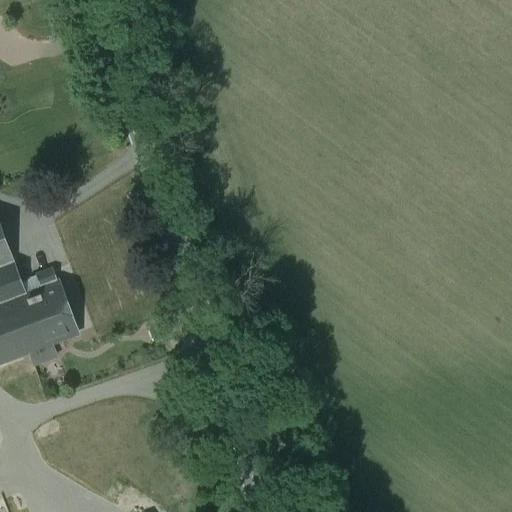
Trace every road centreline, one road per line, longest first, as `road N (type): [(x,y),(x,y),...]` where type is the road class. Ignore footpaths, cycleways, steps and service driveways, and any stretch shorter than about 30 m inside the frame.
road 1 (unclassified): [(210,352),(93,0)]
road 2 (unclassified): [(0,482),(29,470),(18,432),(26,419),(210,352)]
road 3 (unclassified): [(253,511),(210,352)]
